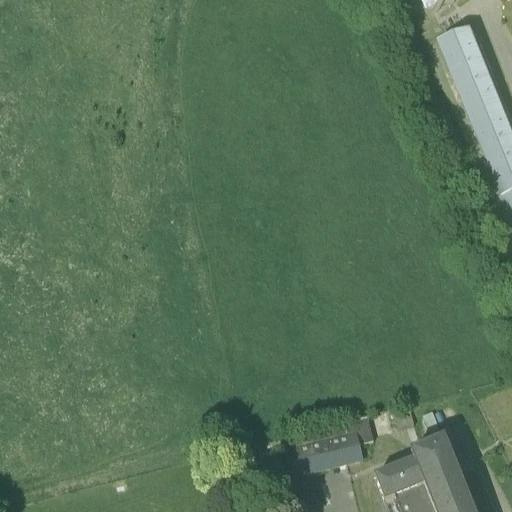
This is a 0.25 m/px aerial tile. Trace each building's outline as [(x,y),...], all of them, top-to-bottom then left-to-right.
[(419,0),(426,10),(439,0),(419,0)] [(505,210),(511,206),(511,143),(468,35),(439,47),(505,210)] [(408,409),(392,414),(398,433),(414,429),(408,409)] [(429,438),(438,434),(431,415),(421,418),(429,438)] [(293,481),(362,464),(358,448),(373,445),(367,420),(283,440),(293,481)] [(471,511),(444,444),(410,458),(413,465),(375,480),(385,507),(393,504),(396,511),(471,511)] [(236,483),(252,474),(240,452),(224,460),(236,483)]
